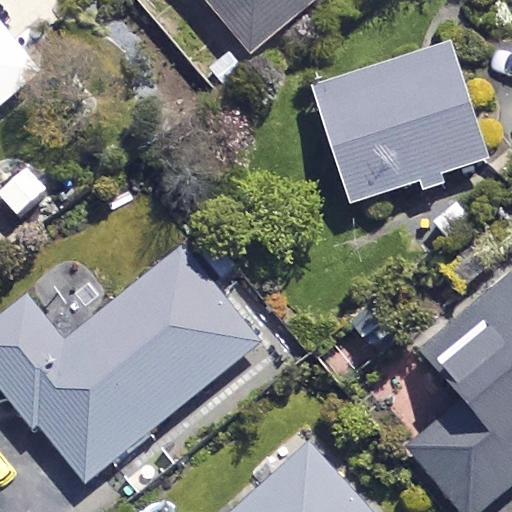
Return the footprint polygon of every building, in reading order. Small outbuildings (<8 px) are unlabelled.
[(0,0),(0,110),(47,70),(0,16),(0,0)] [(199,0),(246,56),(313,0),(199,0)] [(307,88),(348,209),(411,187),(416,202),(451,190),(446,175),(484,162),(443,42),(307,88)] [(258,341),(181,249),(66,344),(26,296),(0,317),(0,386),(83,486),(258,341)] [(511,443),(511,267),(405,355),(449,409),(404,446),(457,511),(485,511),(500,500),(477,472),(511,443)] [(366,511),(307,443),(228,511),(366,511)]
